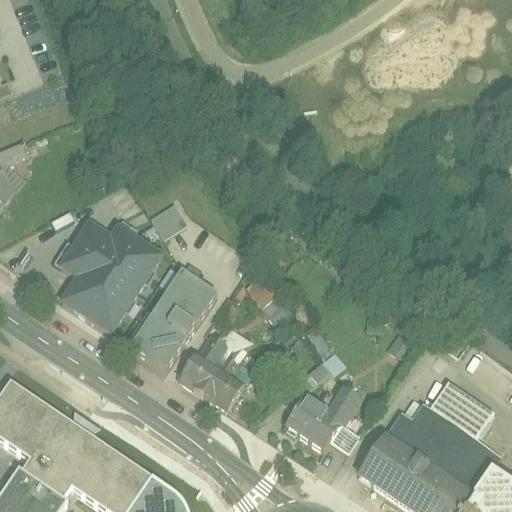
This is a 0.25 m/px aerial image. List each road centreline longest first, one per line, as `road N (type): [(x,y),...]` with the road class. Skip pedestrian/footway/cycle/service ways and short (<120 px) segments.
road 1 (tertiary): [(269,511),(197,445),(0,310)]
road 2 (residential): [(189,0),(216,56),(245,79),(283,68),(394,0)]
